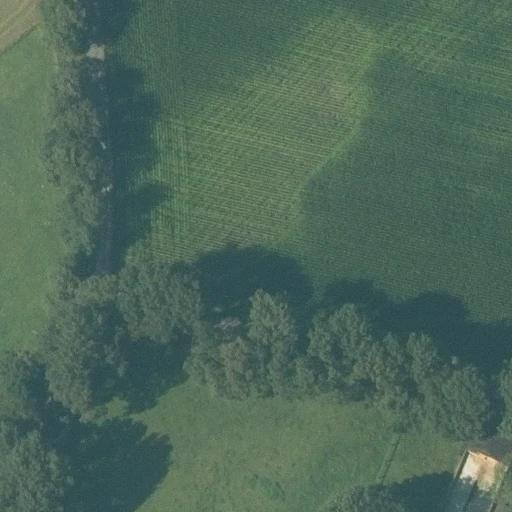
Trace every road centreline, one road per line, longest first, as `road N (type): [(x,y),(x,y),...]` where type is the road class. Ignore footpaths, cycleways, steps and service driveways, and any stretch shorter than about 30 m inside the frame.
road 1 (unclassified): [(0,503),(89,300),(511,396)]
road 2 (track): [(81,0),(89,300)]
